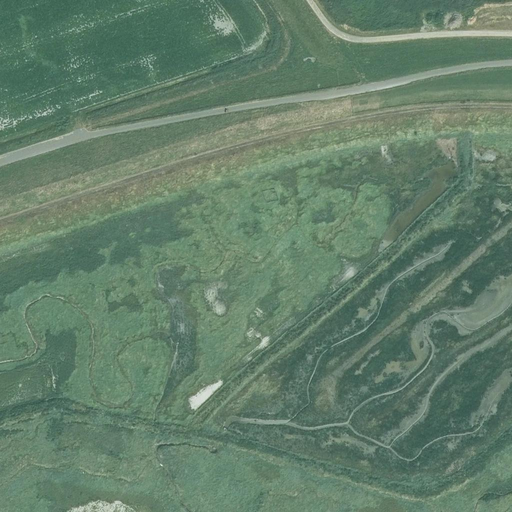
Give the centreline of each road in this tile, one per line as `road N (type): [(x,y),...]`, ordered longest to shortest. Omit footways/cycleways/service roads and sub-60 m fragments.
road 1 (track): [(511,106),(415,106),(296,128),(0,217)]
road 2 (unclassified): [(0,161),(116,129),(511,63)]
road 3 (unclassified): [(511,33),(352,39),(333,30),(309,0)]
